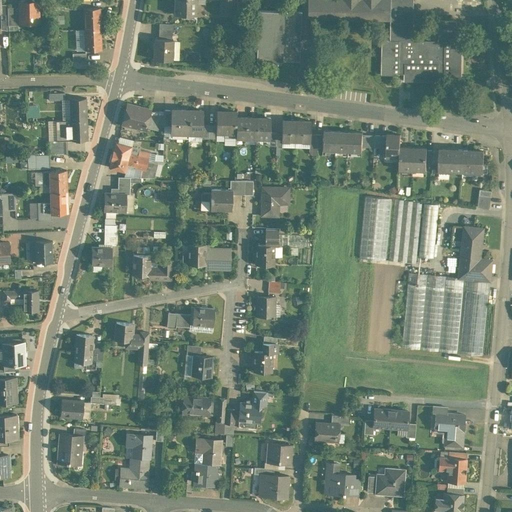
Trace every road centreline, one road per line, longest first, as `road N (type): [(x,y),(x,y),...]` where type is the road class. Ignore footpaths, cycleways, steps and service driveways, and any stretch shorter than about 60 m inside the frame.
road 1 (residential): [(117,80),(510,129)]
road 2 (tertiary): [(117,80),(55,317)]
road 3 (residential): [(510,129),(506,331)]
road 4 (residential): [(55,317),(240,283)]
road 5 (residential): [(506,331),(484,511)]
road 6 (tertiary): [(55,317),(38,399),(38,491)]
road 7 (residential): [(496,0),(510,129)]
road 8 (residential): [(160,501),(38,491)]
